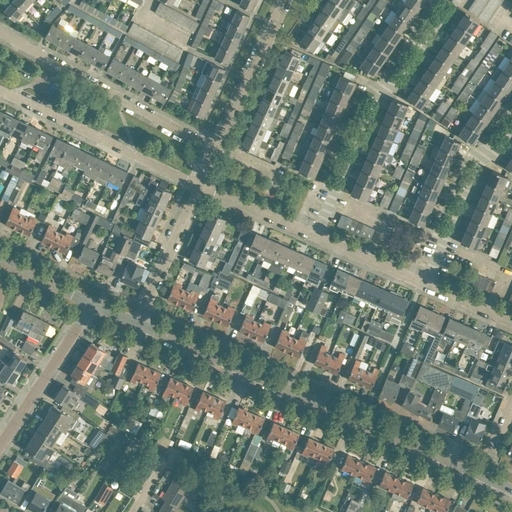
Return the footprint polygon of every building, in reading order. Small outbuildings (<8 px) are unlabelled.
[(24,10),(33,0),(32,0),(13,0),(13,1),(24,10)] [(82,0),(79,6),(87,10),(90,5),(82,0)] [(223,3),(218,1),(215,0),(212,0),(207,11),(213,13),(215,9),(219,11),(222,10),(224,6),(223,3)] [(252,10),(257,0),(241,0),(239,5),(252,10)] [(328,0),(322,9),(340,22),(340,21),(341,22),(349,12),(342,7),(331,0),(328,0)] [(369,10),(375,0),(369,0),(364,7),(369,10)] [(418,12),(404,2),(400,0),(399,0),(397,3),(401,6),(396,13),(410,23),(418,12)] [(418,12),(425,1),(423,0),(405,0),(404,2),(418,12)] [(482,11),(485,6),(475,0),(474,0),(471,4),(482,11)] [(498,8),(501,3),(496,0),(489,0),(488,2),(498,8)] [(15,20),(24,10),(13,1),(4,11),(15,20)] [(382,10),(385,5),(379,1),(375,5),(382,10)] [(160,15),(166,5),(160,2),(155,12),(160,15)] [(494,13),(498,8),(488,2),(485,6),(494,13)] [(74,13),(77,8),(70,4),(67,9),(74,13)] [(478,17),(482,11),(471,4),(468,9),(478,17)] [(166,18),(171,8),(166,5),(160,15),(166,18)] [(200,19),(206,7),(201,5),(195,17),(200,19)] [(491,18),(494,13),(485,6),(482,11),(491,18)] [(93,7),(90,12),(99,16),(101,11),(93,7)] [(362,21),(369,10),(364,7),(357,18),(362,21)] [(52,11),(49,15),(53,19),(59,12),(55,8),(53,10),(52,11)] [(171,21),(177,11),(171,8),(166,18),(171,21)] [(80,9),(77,15),(85,19),(88,14),(80,9)] [(314,20),(327,29),(331,23),(336,27),(340,22),(322,9),(314,20)] [(244,28),(250,16),(237,10),(231,22),(244,28)] [(177,24),(182,14),(177,11),(171,21),(177,24)] [(207,25),(213,13),(207,11),(202,23),(207,25)] [(488,23),(491,18),(482,11),(478,17),(488,23)] [(105,13),(102,18),(110,23),(113,18),(105,13)] [(403,33),(410,23),(396,13),(389,24),(403,33)] [(472,33),(480,22),(466,13),(465,13),(466,14),(459,24),(472,33)] [(182,27),(188,17),(182,14),(177,24),(182,27)] [(47,28),(50,22),(52,20),(53,19),(49,15),(48,15),(45,19),(41,26),(47,28)] [(91,16),(88,21),(97,25),(99,20),(91,16)] [(188,30),(193,20),(188,17),(182,27),(188,30)] [(364,22),(371,27),(374,22),(367,17),(364,22)] [(354,32),(362,21),(357,18),(350,29),(354,32)] [(116,19),(113,24),(122,29),(125,24),(116,19)] [(193,33),(199,22),(193,20),(188,30),(193,33)] [(326,43),(333,33),(327,29),(314,20),(307,31),(320,40),(320,39),(326,43)] [(384,20),(377,31),(382,35),(396,44),(403,33),(389,24),(384,20)] [(103,22),(100,27),(108,32),(111,26),(103,22)] [(133,35),(139,25),(133,22),(128,32),(133,35)] [(239,40),(244,28),(231,22),(226,34),(239,40)] [(363,38),(371,27),(364,22),(356,33),(363,38)] [(57,43),(66,27),(59,23),(57,27),(52,24),(45,37),(57,43)] [(202,37),(207,25),(202,23),(197,34),(202,37)] [(465,44),(472,33),(459,24),(451,35),(465,44)] [(139,38),(144,28),(139,25),(133,35),(139,38)] [(43,35),(47,28),(41,26),(38,33),(43,35)] [(68,49),(75,37),(70,34),(72,30),(66,27),(57,43),(68,49)] [(114,28),(111,33),(120,38),(122,33),(114,28)] [(144,41),(150,31),(144,28),(139,38),(144,41)] [(347,43),(354,32),(350,29),(342,40),(347,43)] [(494,40),(497,35),(491,30),(483,41),(490,46),(494,40)] [(150,44),(155,34),(150,31),(144,41),(150,44)] [(313,50),(320,40),(307,31),(300,41),(313,50)] [(356,48),(363,38),(356,33),(349,44),(356,48)] [(155,47),(161,37),(155,34),(150,44),(155,47)] [(196,49),(202,37),(197,34),(191,47),(196,49)] [(233,52),(239,40),(226,34),(220,46),(233,52)] [(388,55),(396,44),(382,35),(374,45),(388,55)] [(450,36),(448,35),(445,40),(447,41),(444,45),(457,55),(465,44),(451,35),(450,36)] [(129,36),(126,41),(135,46),(138,41),(129,36)] [(80,56),(87,43),(75,37),(68,49),(80,56)] [(160,50),(166,40),(161,37),(155,47),(160,50)] [(166,53),(172,43),(166,40),(160,50),(166,53)] [(339,53),(347,43),(342,40),(335,50),(339,53)] [(480,45),(482,47),(483,48),(487,50),(490,46),(483,41),(480,45)] [(492,47),(499,52),(503,47),(496,42),(492,47)] [(91,62),(101,45),(100,45),(98,49),(87,43),(80,56),(91,62)] [(141,43),(138,48),(146,52),(149,47),(141,43)] [(171,56),(177,46),(172,43),(166,53),(171,56)] [(353,53),(356,48),(349,44),(346,48),(353,53)] [(103,68),(110,56),(104,53),(106,48),(101,45),(91,62),(103,68)] [(381,66),(388,55),(374,45),(367,56),(381,66)] [(450,65),(457,55),(444,45),(437,56),(450,65)] [(177,46),(171,56),(177,59),(183,49),(177,46)] [(228,64),(233,52),(220,46),(215,58),(228,64)] [(496,56),(499,52),(492,47),(489,51),(496,56)] [(152,49),(149,54),(158,59),(161,54),(152,49)] [(280,63),(293,69),(299,57),(299,58),(300,57),(285,50),(285,51),(280,63)] [(333,62),(339,53),(335,50),(331,55),(328,53),(325,59),(333,62)] [(189,67),(194,54),(188,52),(184,65),(189,67)] [(164,55),(161,60),(169,65),(172,60),(164,55)] [(313,78),(316,71),(320,60),(309,56),(307,61),(314,64),(312,69),(311,69),(308,76),(313,78)] [(373,76),(381,66),(367,56),(359,67),(373,76)] [(443,76),(450,65),(437,56),(429,67),(443,76)] [(118,76),(125,64),(113,58),(106,70),(118,76)] [(469,62),(475,67),(479,62),(475,60),(474,59),(472,58),(469,62)] [(511,76),(511,60),(510,59),(503,70),(511,76)] [(220,81),(225,69),(207,61),(201,73),(207,75),(220,81)] [(468,78),(475,67),(469,62),(461,73),(468,78)] [(288,81),(293,69),(280,63),(274,75),(288,81)] [(130,83),(136,70),(125,64),(118,76),(130,83)] [(477,68),(484,73),(488,68),(481,64),(477,68)] [(185,79),(189,67),(184,65),(179,77),(185,79)] [(447,79),(443,76),(429,67),(422,78),(440,90),(447,79)] [(481,78),(484,73),(477,68),(474,73),(481,78)] [(141,89),(148,77),(136,70),(130,83),(141,89)] [(509,90),(511,86),(511,76),(503,70),(495,81),(509,90)] [(153,95),(159,83),(163,78),(151,71),(148,77),(141,89),(153,95)] [(316,79),(323,82),(325,77),(318,73),(316,79)] [(461,89),(468,78),(461,73),(454,84),(461,89)] [(214,93),(220,81),(207,75),(201,87),(214,93)] [(294,83),(288,81),(274,75),(269,86),(288,95),(289,95),(294,84),(293,84),(294,83)] [(335,87),(351,94),(356,82),(341,75),(335,87)] [(310,84),(313,78),(308,76),(305,82),(305,81),(302,88),(308,90),(310,84)] [(180,91),(185,79),(179,77),(175,89),(180,91)] [(432,100),(440,90),(422,78),(415,88),(428,98),(432,100)] [(321,87),(323,82),(316,79),(310,91),(311,91),(317,94),(320,87),(321,87)] [(502,101),(509,90),(495,81),(488,91),(502,101)] [(164,102),(171,89),(159,83),(153,95),(164,102)] [(458,93),(461,89),(454,84),(451,89),(458,93)] [(463,90),(470,95),(473,90),(466,85),(463,90)] [(285,100),(288,95),(269,86),(264,98),(277,105),(280,98),(285,100)] [(209,105),(214,93),(201,87),(196,99),(209,105)] [(346,106),(351,94),(335,87),(330,99),(346,106)] [(302,102),(308,90),(302,88),(300,92),(301,93),(297,100),(302,102)] [(420,109),(428,98),(415,88),(407,99),(407,98),(406,99),(420,109)] [(180,91),(175,89),(169,99),(174,102),(180,91)] [(462,105),(470,95),(463,90),(455,100),(462,105)] [(315,100),(317,94),(311,91),(310,91),(305,103),(313,106),(315,101),(315,100)] [(495,112),(502,101),(488,91),(481,102),(495,112)] [(264,98),(258,110),(271,117),(276,119),(282,107),(277,105),(264,98)] [(408,105),(395,99),(393,98),(388,110),(403,117),(408,105)] [(203,117),(209,105),(196,99),(190,111),(203,117)] [(340,118),(346,106),(330,99),(325,111),(340,118)] [(297,114),(302,102),(297,100),(292,112),(297,114)] [(446,110),(449,105),(443,101),(439,105),(446,110)] [(487,123),(495,112),(481,102),(473,113),(487,123)] [(310,111),(313,106),(305,103),(303,108),(310,111)] [(443,114),(446,110),(439,105),(436,110),(443,114)] [(448,111),(455,116),(458,111),(451,106),(448,111)] [(266,128),(271,117),(258,110),(253,122),(266,128)] [(398,129),(403,117),(388,110),(382,122),(398,129)] [(335,130),(340,118),(325,111),(320,123),(335,130)] [(452,120),(455,116),(448,111),(445,116),(452,120)] [(292,126),(297,114),(292,112),(287,123),(285,122),(285,123),(292,126)] [(423,126),(427,116),(421,112),(416,123),(423,126)] [(0,128),(11,133),(18,119),(17,119),(6,114),(6,113),(0,125),(0,128)] [(480,133),(487,123),(473,113),(466,124),(480,133)] [(22,139),(29,124),(29,125),(18,119),(11,133),(22,139)] [(295,126),(302,130),(305,124),(297,121),(295,126)] [(260,140),(261,140),(266,128),(253,122),(247,134),(260,140)] [(393,141),(398,129),(382,122),(377,134),(393,141)] [(428,122),(426,127),(433,130),(435,125),(428,122)] [(287,137),(292,126),(285,123),(280,134),(287,137)] [(330,142),(335,130),(320,123),(314,135),(330,142)] [(421,131),(423,126),(416,123),(414,127),(421,131)] [(29,142),(34,145),(41,131),(41,130),(29,125),(30,124),(29,124),(22,139),(21,142),(28,145),(29,142)] [(472,144),(480,133),(466,124),(458,135),(472,144)] [(300,135),(302,130),(295,126),(289,138),(296,141),(299,135),(300,135)] [(52,136),(41,131),(34,145),(40,147),(34,160),(40,163),(53,136),(52,136)] [(269,143),(261,140),(260,140),(247,134),(242,145),(241,145),(255,152),(258,145),(266,149),(269,143)] [(387,153),(393,141),(377,134),(372,146),(387,153)] [(325,154),(330,142),(314,135),(309,147),(325,154)] [(413,150),(418,138),(411,135),(405,146),(413,150)] [(461,142),(453,139),(445,135),(440,147),(456,154),(461,142)] [(59,164),(69,143),(68,143),(68,144),(57,138),(50,152),(57,155),(53,162),(59,164)] [(293,147),(296,141),(289,138),(284,150),(292,153),(294,148),(293,147)] [(69,174),(74,163),(80,150),(69,144),(69,143),(59,164),(64,167),(63,171),(69,174)] [(415,151),(423,154),(425,149),(418,145),(415,151)] [(382,165),(387,153),(372,146),(367,158),(382,165)] [(408,161),(413,150),(405,146),(400,158),(408,161)] [(276,161),(281,150),(276,147),(270,159),(276,161)] [(319,166),(325,154),(309,147),(304,159),(319,166)] [(450,166),(456,154),(440,147),(435,159),(450,166)] [(80,150),(74,163),(86,169),(92,155),(92,154),(92,155),(80,150)] [(290,159),(292,153),(284,150),(282,155),(290,159)] [(417,166),(423,154),(415,151),(410,163),(417,166)] [(95,179),(104,160),(103,161),(92,155),(86,169),(83,174),(95,179)] [(7,171),(9,168),(7,167),(9,162),(0,157),(0,163),(6,167),(5,170),(7,171)] [(377,177),(382,165),(367,158),(361,170),(377,177)] [(314,178),(319,166),(304,159),(299,171),(314,178)] [(445,178),(450,166),(435,159),(430,171),(445,178)] [(104,160),(97,175),(109,180),(116,166),(115,166),(104,161),(104,160)] [(19,177),(23,169),(13,164),(11,169),(9,168),(7,171),(9,172),(13,174),(19,177)] [(402,174),(405,168),(397,165),(395,170),(402,174)] [(121,186),(128,172),(127,171),(127,172),(116,166),(109,180),(121,186)] [(7,171),(5,170),(2,169),(0,173),(0,176),(6,180),(9,172),(7,171)] [(19,177),(25,180),(31,182),(35,174),(23,169),(19,177)] [(404,175),(412,178),(415,172),(407,169),(404,175)] [(41,170),(36,181),(42,184),(44,178),(47,172),(41,170)] [(372,189),(377,177),(361,170),(356,182),(372,189)] [(400,179),(402,174),(395,170),(393,175),(400,179)] [(509,188),(504,186),(508,177),(492,170),(487,182),(503,189),(507,191),(509,188)] [(440,190),(445,178),(430,171),(424,183),(440,190)] [(9,199),(19,177),(13,174),(2,198),(8,201),(9,199)] [(146,195),(165,204),(170,193),(171,193),(171,192),(156,185),(156,186),(157,186),(155,191),(142,185),(143,184),(137,182),(139,177),(134,175),(129,186),(134,189),(133,189),(135,190),(146,195)] [(410,183),(412,178),(404,175),(402,179),(410,183)] [(20,190),(25,180),(19,177),(9,199),(17,203),(23,191),(20,190)] [(48,187),(58,191),(62,183),(52,178),(51,182),(48,187)] [(162,180),(159,185),(166,189),(168,183),(162,180)] [(440,190),(424,183),(420,181),(415,193),(419,195),(434,202),(440,190)] [(366,201),(372,189),(356,182),(351,194),(366,201)] [(497,201),(503,189),(487,182),(482,194),(497,201)] [(133,195),(135,190),(133,189),(134,189),(129,186),(123,198),(128,200),(131,194),(133,195)] [(70,201),(74,193),(64,188),(62,193),(60,192),(58,196),(67,200),(70,201)] [(391,197),(394,192),(386,189),(384,194),(391,197)] [(74,193),(72,198),(81,203),(83,198),(74,193)] [(394,198),(402,202),(404,196),(396,193),(394,198)] [(386,209),(391,197),(384,194),(379,206),(385,209),(386,209)] [(492,213),(497,201),(482,194),(476,206),(492,213)] [(67,200),(58,196),(57,195),(50,209),(61,214),(67,200)] [(159,216),(165,204),(146,195),(140,206),(159,216)] [(429,214),(434,202),(419,195),(414,207),(429,214)] [(122,212),(128,200),(123,198),(117,210),(122,212)] [(396,214),(402,202),(394,198),(389,211),(396,214)] [(104,214),(107,207),(104,205),(105,202),(100,199),(97,204),(95,210),(104,214)] [(95,210),(97,204),(87,200),(85,205),(95,210)] [(154,227),(159,216),(140,206),(135,218),(141,221),(154,227)] [(487,225),(492,213),(476,206),(471,218),(487,225)] [(13,207),(5,224),(17,229),(25,213),(21,211),(20,211),(13,207)] [(424,226),(429,214),(414,207),(408,219),(424,226)] [(122,212),(117,210),(114,216),(115,216),(112,222),(121,226),(124,220),(119,218),(122,212)] [(91,215),(81,211),(77,220),(86,224),(91,215)] [(93,212),(80,240),(86,243),(78,259),(92,265),(98,252),(90,248),(94,240),(89,237),(100,215),(93,212)] [(25,213),(17,229),(30,235),(37,219),(34,218),(31,216),(25,213)] [(220,232),(225,219),(210,213),(205,225),(220,232)] [(342,228),(347,217),(342,214),(337,225),(342,228)] [(348,230),(353,219),(347,217),(342,228),(348,230)] [(491,227),(487,225),(471,218),(466,230),(481,237),(486,239),(491,227)] [(353,232),(358,221),(353,219),(348,230),(353,232)] [(509,228),(511,222),(504,219),(502,224),(509,228)] [(149,238),(154,227),(141,221),(136,231),(135,231),(135,232),(136,232),(150,239),(150,238),(149,238)] [(359,235),(364,224),(358,221),(353,232),(359,235)] [(364,237),(369,226),(364,224),(359,235),(364,237)] [(53,247),(60,233),(55,230),(56,228),(49,225),(41,241),(53,247)] [(214,243),(220,232),(205,225),(200,236),(214,243)] [(364,237),(370,240),(375,229),(369,226),(364,237)] [(136,232),(135,232),(123,227),(120,232),(125,234),(123,237),(121,236),(116,249),(126,254),(136,232)] [(243,242),(248,230),(243,227),(238,238),(239,239),(239,240),(243,242)] [(476,249),(481,237),(466,230),(461,242),(476,249)] [(136,232),(126,254),(136,258),(142,243),(149,246),(151,239),(150,239),(136,232)] [(53,247),(66,253),(73,237),(67,233),(66,235),(60,233),(53,247)] [(254,238),(248,236),(238,258),(245,261),(248,254),(259,259),(268,239),(257,234),(257,233),(256,233),(254,238)] [(211,249),(214,243),(200,236),(194,248),(216,258),(218,252),(211,249)] [(501,246),(503,240),(496,237),(494,242),(501,246)] [(271,263),(279,244),(268,239),(269,238),(268,238),(268,239),(259,259),(263,260),(271,263)] [(238,254),(243,242),(239,240),(237,244),(236,244),(235,247),(233,246),(231,250),(233,251),(238,254)] [(496,257),(501,246),(494,242),(489,254),(496,257)] [(284,266),(291,249),(280,244),(280,243),(279,244),(271,263),(279,267),(280,264),(284,266)] [(97,268),(96,270),(102,273),(103,270),(111,274),(117,262),(117,261),(115,260),(118,252),(115,251),(105,246),(102,254),(103,254),(97,268)] [(214,262),(216,258),(194,248),(189,259),(204,266),(207,259),(214,262)] [(297,268),(303,254),(292,249),(291,248),(291,249),(284,266),(288,268),(289,265),(297,268)] [(306,279),(314,259),(303,254),(303,253),(303,254),(297,268),(294,274),(306,279)] [(318,284),(325,267),(327,264),(326,264),(315,259),(314,259),(306,279),(318,284)] [(126,267),(121,279),(137,286),(142,274),(141,274),(144,267),(130,261),(127,267),(126,267)] [(338,269),(329,288),(337,291),(338,289),(342,291),(349,274),(338,270),(338,269)] [(219,274),(218,276),(232,282),(234,276),(229,273),(221,270),(219,274)] [(198,286),(202,287),(201,290),(206,292),(213,278),(212,278),(213,275),(212,275),(204,271),(202,276),(198,285),(198,286)] [(479,287),(483,276),(477,273),(472,284),(479,287)] [(349,274),(342,291),(353,296),(354,294),(361,280),(349,275),(350,274),(349,274)] [(262,285),(264,280),(251,275),(249,279),(262,285)] [(220,278),(217,277),(215,276),(209,288),(214,291),(220,278)] [(485,290),(490,279),(483,276),(479,287),(485,290)] [(365,302),(372,285),(361,280),(361,279),(361,280),(354,294),(353,296),(365,302)] [(485,290),(491,293),(496,281),(490,279),(485,290)] [(181,288),(182,285),(175,282),(167,299),(180,304),(186,290),(181,288)] [(186,290),(180,304),(192,310),(199,293),(201,290),(202,287),(198,286),(198,285),(190,282),(189,283),(186,290)] [(246,314),(248,315),(260,288),(253,284),(241,312),(246,314)] [(372,285),(365,302),(369,303),(368,305),(376,309),(378,304),(384,290),(373,285),(373,284),(372,284),(372,285)] [(285,295),(287,290),(275,285),(273,290),(285,295)] [(297,299),(295,303),(300,305),(312,311),(321,290),(316,287),(308,304),(302,301),(297,299)] [(388,312),(396,293),(391,290),(390,291),(389,292),(384,290),(385,289),(384,289),(384,290),(378,304),(385,307),(384,310),(388,312)] [(285,295),(283,297),(288,300),(289,300),(290,296),(292,293),(287,290),(285,295)] [(322,306),(328,293),(321,290),(312,311),(324,316),(328,308),(322,306)] [(217,304),(218,301),(220,297),(212,293),(210,298),(203,315),(215,320),(222,306),(217,304)] [(399,325),(401,320),(403,315),(401,314),(404,309),(406,309),(409,301),(407,300),(408,300),(407,299),(407,300),(402,298),(402,297),(402,295),(396,293),(388,312),(385,319),(390,321),(399,325)] [(281,296),(277,305),(280,306),(285,308),(288,300),(283,297),(281,296)] [(295,304),(288,300),(280,319),(287,322),(295,304)] [(423,331),(432,310),(432,311),(421,306),(421,305),(420,305),(415,319),(413,318),(409,326),(423,332),(423,331)] [(215,320),(228,326),(235,309),(228,306),(227,308),(222,306),(215,320)] [(31,328),(36,316),(24,310),(24,311),(21,309),(15,320),(19,322),(18,322),(16,328),(21,331),(24,325),(31,328)] [(445,330),(439,327),(444,316),(443,316),(438,313),(439,312),(433,309),(432,311),(432,310),(423,331),(435,336),(424,361),(430,364),(431,361),(432,358),(438,345),(445,330)] [(341,323),(346,312),(341,310),(336,321),(341,323)] [(346,312),(341,323),(342,323),(343,321),(352,325),(356,316),(346,312)] [(257,322),(256,322),(252,320),(253,317),(246,314),(239,330),(251,336),(257,322)] [(8,316),(1,329),(8,332),(14,319),(8,316)] [(28,335),(35,337),(40,340),(44,334),(49,323),(36,316),(31,328),(28,335)] [(452,345),(461,323),(453,319),(453,318),(450,317),(445,330),(438,345),(443,347),(445,342),(452,345)] [(366,331),(370,321),(365,319),(361,328),(366,331)] [(380,329),(381,329),(381,328),(377,326),(378,324),(371,320),(370,321),(366,331),(377,336),(380,329)] [(262,325),(260,323),(257,322),(251,336),(264,341),(271,325),(264,322),(262,325)] [(467,343),(473,329),(464,325),(465,324),(462,322),(461,323),(452,345),(457,347),(460,340),(467,343)] [(314,325),(312,330),(318,334),(321,328),(314,325)] [(479,346),(485,334),(476,330),(476,329),(474,327),(473,329),(467,343),(463,352),(468,355),(469,352),(475,355),(479,346)] [(377,336),(389,342),(391,343),(394,335),(392,334),(381,329),(380,329),(377,336)] [(287,352),(293,338),(288,335),(289,333),(282,330),(275,346),(287,352)] [(299,357),(307,340),(310,333),(303,330),(298,340),(293,338),(287,352),(299,357)] [(360,335),(354,332),(349,344),(355,346),(360,335)] [(365,342),(369,335),(361,332),(351,355),(358,358),(365,342)] [(17,346),(0,334),(0,343),(13,352),(17,346)] [(486,348),(491,337),(485,334),(479,346),(484,348),(484,347),(486,348)] [(369,335),(365,342),(375,347),(378,339),(369,335)] [(511,345),(498,340),(493,352),(499,355),(511,359),(511,345)] [(30,355),(35,347),(26,341),(21,349),(30,355)] [(378,341),(376,347),(383,350),(385,344),(378,341)] [(98,347),(95,345),(92,342),(85,353),(98,362),(107,368),(107,367),(112,371),(120,374),(127,356),(118,353),(119,354),(114,364),(102,356),(105,351),(104,350),(105,349),(105,347),(101,345),(99,345),(98,347)] [(412,357),(416,347),(404,342),(400,352),(410,356),(412,357)] [(325,368),(331,355),(325,352),(327,347),(322,345),(313,363),(325,368)] [(484,348),(479,346),(475,355),(475,357),(479,359),(484,348)] [(5,353),(1,359),(3,360),(2,361),(19,372),(27,360),(15,352),(12,357),(5,353)] [(493,352),(491,356),(498,360),(495,366),(509,372),(511,365),(511,359),(499,355),(493,352)] [(94,368),(98,362),(85,353),(77,364),(91,373),(94,375),(97,370),(94,368)] [(325,368),(337,374),(345,355),(340,353),(338,358),(331,355),(325,368)] [(417,359),(412,357),(410,356),(402,372),(403,373),(410,376),(417,359)] [(442,367),(444,363),(432,358),(431,361),(442,367)] [(454,375),(430,364),(424,361),(423,362),(417,359),(410,376),(415,378),(435,387),(427,405),(417,400),(416,400),(419,395),(410,390),(411,389),(410,389),(407,395),(401,405),(419,415),(419,414),(427,418),(433,421),(439,409),(447,392),(448,390),(454,375)] [(359,384),(365,370),(359,367),(361,363),(356,360),(348,378),(359,384)] [(0,375),(12,383),(19,372),(2,361),(0,364),(0,375)] [(143,382),(150,368),(138,363),(130,381),(135,383),(137,379),(143,382)] [(393,363),(390,369),(396,371),(398,365),(393,363)] [(454,372),(456,368),(444,363),(442,367),(454,372)] [(486,381),(485,385),(493,389),(497,382),(504,385),(508,375),(509,376),(510,373),(509,372),(495,366),(488,363),(486,368),(493,371),(489,378),(486,381)] [(84,383),(91,373),(77,364),(71,374),(84,383)] [(153,391),(161,373),(150,368),(143,382),(150,385),(148,389),(153,391)] [(359,384),(371,389),(379,370),(374,368),(372,373),(365,370),(359,384)] [(456,368),(454,372),(466,377),(468,373),(456,368)] [(410,376),(403,373),(399,380),(402,381),(400,385),(405,387),(406,385),(411,387),(415,378),(410,376)] [(120,389),(124,379),(115,375),(110,385),(120,389)] [(388,375),(379,395),(394,401),(399,390),(398,390),(400,385),(402,381),(399,380),(394,378),(388,375)] [(479,386),(454,375),(448,390),(466,397),(461,410),(455,408),(452,415),(444,412),(438,424),(453,430),(458,418),(464,420),(472,402),(474,397),(479,386)] [(483,380),(471,375),(469,378),(481,384),(483,380)] [(176,396),(182,382),(170,377),(162,395),(168,397),(170,394),(176,396)] [(185,406),(194,387),(182,382),(176,396),(183,399),(181,404),(185,406)] [(64,404),(72,409),(80,395),(64,385),(59,392),(58,391),(55,395),(56,396),(55,398),(64,404)] [(113,387),(105,387),(105,396),(108,396),(108,398),(114,397),(113,387)] [(203,391),(195,409),(200,412),(201,408),(208,411),(214,396),(203,391)] [(86,392),(81,399),(95,408),(96,406),(100,408),(103,403),(99,401),(98,400),(86,392)] [(479,405),(483,397),(476,394),(474,397),(472,402),(475,403),(479,405)] [(218,420),(226,401),(214,396),(208,411),(215,414),(213,418),(218,420)] [(155,397),(148,413),(155,416),(161,419),(164,411),(165,407),(158,404),(160,400),(155,397)] [(472,402),(463,422),(464,422),(464,421),(469,424),(464,435),(479,442),(487,422),(477,417),(480,410),(482,406),(479,405),(475,403),(472,402)] [(80,414),(72,409),(64,404),(60,409),(54,405),(46,417),(66,430),(69,426),(71,428),(80,414)] [(245,427),(252,413),(239,407),(232,423),(238,426),(238,424),(245,427)] [(257,434),(264,418),(252,413),(245,427),(252,430),(252,432),(257,434)] [(189,438),(197,420),(187,416),(180,434),(189,438)] [(68,432),(66,430),(46,417),(38,428),(37,427),(33,433),(34,434),(34,435),(51,446),(55,440),(60,444),(68,432)] [(126,429),(136,434),(142,422),(132,417),(126,429)] [(280,442),(286,428),(274,422),(266,440),(272,443),(272,441),(273,441),(274,439),(280,442)] [(95,439),(100,443),(107,431),(102,428),(95,439)] [(292,449),(299,434),(286,428),(280,442),(288,445),(287,447),(292,449)] [(212,431),(206,443),(212,445),(217,434),(212,431)] [(161,434),(156,441),(162,444),(166,436),(161,434)] [(34,435),(26,448),(27,448),(33,452),(29,458),(55,473),(58,468),(49,462),(48,461),(53,454),(51,453),(54,449),(51,446),(34,435)] [(142,442),(133,437),(128,446),(137,451),(138,448),(141,449),(143,444),(141,443),(142,442)] [(315,457),(321,443),(309,438),(302,453),(308,456),(309,455),(315,457)] [(253,456),(258,445),(251,442),(244,458),(238,471),(245,474),(251,462),(253,456)] [(258,445),(253,456),(259,458),(264,447),(265,445),(259,442),(258,445)] [(327,465),(334,449),(321,443),(315,457),(323,460),(322,462),(327,465)] [(214,444),(209,456),(215,459),(220,447),(214,444)] [(97,447),(93,453),(97,456),(101,456),(104,452),(97,447)] [(198,453),(207,456),(209,450),(200,447),(198,453)] [(356,475),(362,461),(347,455),(341,468),(356,475)] [(23,466),(24,467),(27,462),(17,456),(7,472),(16,477),(23,466)] [(287,474),(292,463),(285,459),(279,470),(287,474)] [(366,486),(369,481),(370,481),(376,467),(362,461),(356,475),(363,478),(361,484),(366,486)] [(248,470),(245,475),(262,483),(265,477),(248,470)] [(393,491),(399,477),(385,471),(379,485),(393,491)] [(192,481),(180,474),(178,472),(170,485),(185,494),(192,481)] [(46,506),(46,505),(49,500),(51,501),(55,494),(41,486),(45,479),(39,475),(27,495),(33,498),(28,506),(38,511),(41,511),(45,507),(45,508),(46,506)] [(399,477),(393,491),(408,497),(413,484),(399,477)] [(0,493),(17,503),(25,490),(27,491),(30,485),(24,481),(20,487),(8,480),(0,493)] [(118,489),(131,498),(136,490),(123,482),(118,489)] [(285,482),(282,489),(287,491),(290,485),(285,482)] [(111,487),(105,483),(96,499),(102,503),(111,487)] [(177,506),(185,494),(170,485),(163,498),(177,506)] [(431,508),(437,494),(422,488),(416,501),(431,508)] [(330,502),(334,493),(328,490),(324,500),(330,502)] [(66,511),(73,501),(66,497),(67,494),(62,492),(54,503),(55,503),(58,505),(56,507),(57,508),(54,511),(66,511)] [(440,511),(445,511),(451,500),(437,494),(431,508),(440,511)] [(395,498),(391,497),(385,510),(389,511),(395,498)] [(178,511),(181,508),(177,506),(163,498),(162,498),(166,500),(158,511),(178,511)] [(73,501),(66,511),(84,511),(88,507),(81,503),(80,505),(73,501)] [(350,502),(345,511),(361,511),(363,508),(350,502)]
